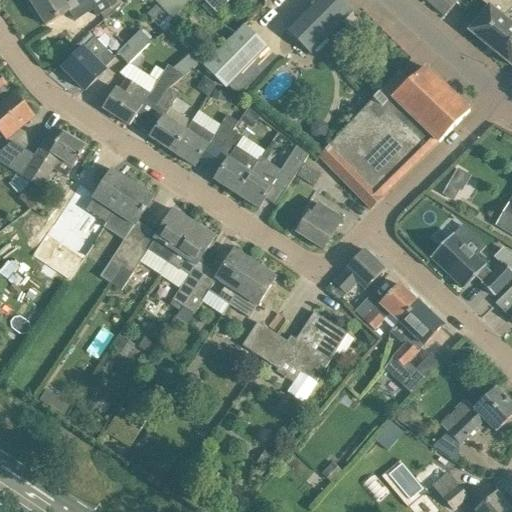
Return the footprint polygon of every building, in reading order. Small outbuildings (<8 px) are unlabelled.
[(28,0),(45,26),(85,0),(28,0)] [(155,0),(171,17),(186,2),(183,0),(155,0)] [(204,0),(217,12),(229,0),(264,0),(265,1),(266,0),(204,0)] [(315,0),(287,29),(308,50),(311,53),(330,35),(335,39),(347,27),(342,22),(353,10),(343,0),(315,0)] [(426,0),(444,16),(457,1),(455,0),(424,0),(426,1),(426,0)] [(511,0),(479,0),(488,7),(469,31),(511,66),(511,24),(503,17),(511,8),(511,0)] [(172,19),(162,8),(152,18),(164,31),(170,25),(168,23),(172,19)] [(207,65),(226,85),(228,86),(268,48),(245,26),(207,65)] [(128,63),(150,42),(140,31),(118,52),(128,63)] [(85,91),(105,71),(103,69),(115,58),(95,37),(83,48),(82,47),(62,68),(85,91)] [(120,74),(127,80),(119,91),(115,89),(102,109),(129,126),(146,101),(156,107),(168,90),(170,87),(184,77),(168,66),(150,94),(127,79),(120,73),(120,74)] [(470,111),(436,79),(424,67),(409,81),(399,72),(319,158),(371,210),(383,198),(378,192),(432,138),(437,143),(438,142),(439,143),(470,111)] [(0,131),(6,139),(34,116),(14,92),(12,94),(4,85),(6,84),(7,84),(0,75),(0,131)] [(222,100),(223,89),(215,88),(214,99),(222,100)] [(168,90),(156,107),(166,114),(164,118),(150,138),(172,152),(186,132),(192,122),(170,108),(178,96),(168,90)] [(247,109),(240,121),(252,128),(259,117),(247,109)] [(186,132),(172,152),(195,167),(211,142),(220,149),(232,132),(237,123),(227,116),(213,136),(192,122),(186,132)] [(59,159),(73,168),(78,159),(79,160),(81,156),(80,155),(85,147),(53,127),(35,156),(12,142),(0,152),(0,163),(40,189),(59,159)] [(237,194),(258,162),(236,148),(242,138),(232,132),(220,149),(231,156),(215,180),(237,194)] [(261,158),(258,162),(237,194),(259,209),(275,185),(284,191),(309,154),(297,146),(281,170),(261,158)] [(314,186),(321,175),(305,165),(298,176),(314,186)] [(107,224),(128,192),(133,184),(112,170),(86,210),(107,224)] [(107,224),(127,237),(153,197),(133,184),(128,192),(107,224)] [(454,201),(460,190),(449,184),(443,194),(454,201)] [(511,197),(495,226),(511,235),(511,197)] [(312,215),(309,213),(297,233),(323,250),(336,229),(342,219),(319,205),(312,215)] [(148,249),(169,263),(194,224),(174,210),(148,249)] [(181,312),(184,308),(197,287),(187,280),(215,237),(194,224),(169,263),(160,275),(181,289),(170,304),(181,312)] [(431,258),(464,290),(476,277),(483,284),(482,286),(493,297),(511,278),(511,273),(504,265),(493,275),(486,268),(485,267),(453,237),(452,236),(431,258)] [(100,277),(111,284),(116,276),(135,246),(125,239),(100,277)] [(122,281),(128,272),(132,274),(146,253),(135,246),(116,276),(111,284),(111,285),(116,277),(122,281)] [(502,263),(511,272),(511,254),(502,248),(493,258),(500,265),(502,263)] [(208,291),(228,305),(229,304),(255,264),(235,250),(216,280),(225,286),(218,297),(208,291)] [(365,290),(385,269),(375,260),(375,257),(371,253),(368,254),(364,250),(345,270),(334,283),(351,299),(362,287),(365,290)] [(255,264),(229,304),(248,316),(255,305),(257,306),(276,277),(255,264)] [(355,312),(374,331),(383,321),(393,329),(417,302),(414,299),(417,297),(411,291),(408,293),(398,284),(380,304),(371,295),(355,312)] [(207,293),(197,287),(184,308),(193,314),(202,301),(207,293)] [(407,343),(394,357),(405,366),(443,326),(426,311),(429,308),(423,302),(420,305),(417,302),(393,329),(389,333),(390,333),(402,343),(404,340),(407,343)] [(278,336),(263,359),(279,369),(283,362),(300,373),(315,383),(347,334),(314,312),(293,345),(278,336)] [(258,322),(243,346),(263,359),(278,336),(258,322)] [(101,356),(115,334),(101,326),(88,347),(101,356)] [(114,351),(127,358),(135,345),(123,337),(114,351)] [(468,348),(461,348),(456,354),(456,362),(462,367),(470,366),(475,360),(474,353),(468,348)] [(180,385),(192,394),(201,382),(188,373),(180,385)] [(496,432),(511,416),(511,404),(496,388),(474,409),(465,400),(440,424),(459,444),(485,420),(496,432)] [(406,406),(397,420),(418,435),(428,421),(406,406)] [(118,441),(129,424),(135,416),(121,407),(105,432),(118,441)] [(78,425),(83,419),(72,412),(68,418),(78,425)] [(388,449),(402,430),(391,422),(377,440),(388,449)] [(265,450),(257,462),(271,470),(278,458),(265,450)] [(326,477),(333,483),(343,471),(332,462),(322,474),(326,477)] [(432,486),(443,498),(453,510),(468,496),(448,472),(432,486)] [(511,511),(511,510),(498,493),(475,511),(511,511)]
